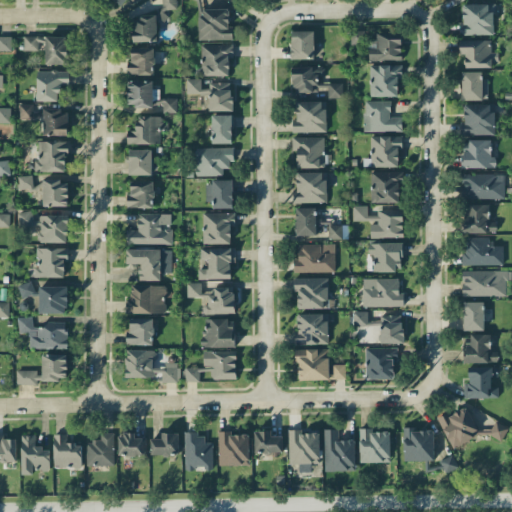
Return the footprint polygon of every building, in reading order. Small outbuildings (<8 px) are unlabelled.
[(133,42),(157,40),(156,23),(167,23),(166,9),(176,9),(175,0),(160,0),(161,15),(132,16),(133,42)] [(232,39),(232,27),(229,25),(228,8),(201,8),(201,0),(197,0),(197,10),(202,12),(198,21),(199,40),(232,39)] [(494,34),(494,4),(463,4),(463,22),(459,22),(459,34),(494,34)] [(291,59),(315,58),(314,30),(291,31),(291,59)] [(401,60),(402,33),(376,32),(376,41),(369,41),(369,60),(401,60)] [(0,50),(12,50),(12,36),(0,36),(0,50)] [(23,50),(38,51),(39,42),(42,42),(43,36),(24,36),(23,50)] [(67,64),(68,36),(46,36),(45,63),(67,64)] [(466,67),(495,67),(495,54),(491,54),(491,39),(460,40),(460,53),(465,53),(466,67)] [(229,75),(229,57),(232,57),(233,44),(201,44),(201,75),(229,75)] [(129,74),(154,74),(154,48),(129,48),(129,74)] [(370,96),(399,96),(400,64),(370,64),(370,96)] [(325,77),(324,66),(292,66),(293,93),(318,92),(317,77),(325,77)] [(59,101),(60,84),(69,84),(69,71),(37,70),(36,100),(59,101)] [(488,99),(487,78),(478,78),(478,71),(461,71),(462,100),(488,99)] [(209,111),(232,111),(232,82),(209,82),(209,89),(201,89),(201,78),(186,79),(187,94),(209,94),(209,111)] [(127,106),(152,106),(153,80),(127,80),(127,106)] [(329,97),(342,97),(342,82),(328,83),(329,97)] [(163,112),(176,112),(177,98),(163,98),(163,112)] [(326,131),(326,100),(296,101),(296,119),(292,119),(293,132),(326,131)] [(402,131),(402,116),(390,116),(390,100),(364,100),(364,131),(402,131)] [(19,116),(33,116),(33,103),(19,104),(19,116)] [(495,134),(494,103),(464,104),(464,122),(460,122),(460,135),(495,134)] [(0,107),(0,121),(11,121),(11,107),(0,107)] [(68,109),(43,109),(44,135),(68,134),(68,109)] [(232,114),(211,115),(212,143),(232,143),(232,114)] [(127,143),(160,143),(160,126),(163,126),(163,116),(137,115),(137,130),(127,130),(127,143)] [(324,136),(292,137),(292,149),(296,149),(297,168),(324,167),(324,136)] [(402,136),(370,136),(371,167),(398,167),(398,148),(402,148),(402,136)] [(462,168),(496,167),(496,157),(491,157),(490,139),(462,140),(462,168)] [(67,141),(37,140),(37,170),(66,171),(67,141)] [(223,175),(223,168),(233,168),(232,147),(196,148),(196,175),(223,175)] [(152,149),(128,149),(128,174),(152,174),(152,149)] [(0,174),(10,175),(10,160),(0,159),(0,174)] [(371,202),(400,202),(400,171),(371,171),(371,202)] [(295,202),(326,202),(326,172),(295,172),(295,202)] [(461,198),(504,199),(504,174),(461,173),(461,198)] [(68,205),(67,179),(42,180),(43,184),(33,184),(33,175),(18,175),(18,189),(40,189),(40,205),(68,205)] [(206,201),(212,201),(213,208),(233,207),(232,180),(205,181),(206,201)] [(128,207),(153,208),(154,181),(129,181),(128,207)] [(465,232),(496,232),(497,221),(489,221),(489,204),(465,204),(465,232)] [(402,209),(377,210),(377,215),(367,215),(367,205),(353,205),(353,222),(370,221),(371,238),(403,237),(402,209)] [(65,241),(65,234),(69,234),(68,215),(33,216),(32,211),(18,211),(19,226),(37,225),(37,242),(65,241)] [(230,243),(230,225),(235,225),(235,212),(202,212),(203,243),(230,243)] [(172,244),(172,226),(170,226),(170,213),(138,213),(138,229),(126,230),(127,244),(172,244)] [(502,265),(503,246),(489,246),(489,237),(463,236),(463,264),(502,265)] [(401,242),(368,243),(369,255),(373,254),(373,271),(402,270),(401,242)] [(294,272),(335,271),(334,243),(298,244),(298,258),(293,258),(294,272)] [(34,276),(65,277),(66,248),(37,247),(37,266),(34,266),(34,276)] [(231,278),(231,262),(235,262),(235,247),(200,248),(201,259),(208,259),(208,268),(198,268),(198,278),(231,278)] [(139,280),(160,280),(160,272),(171,272),(171,249),(126,249),(126,263),(139,263),(139,280)] [(462,296),(506,296),(505,280),(511,280),(511,270),(462,271),(462,296)] [(297,308),(328,308),(328,278),(294,277),(294,291),(298,291),(297,308)] [(362,278),(363,306),(401,306),(401,278),(362,278)] [(21,297),(35,294),(32,281),(18,285),(21,297)] [(186,297),(200,297),(201,282),(187,282),(186,297)] [(67,286),(39,286),(38,313),(67,313),(67,286)] [(126,313),(164,313),(165,288),(131,287),(131,298),(126,298),(126,313)] [(208,295),(208,304),(203,304),(203,314),(234,313),(234,287),(214,287),(214,294),(208,295)] [(0,316),(9,316),(8,300),(0,299),(0,316)] [(483,330),(483,302),(464,302),(464,330),(483,330)] [(353,324),(367,324),(367,311),(353,311),(353,324)] [(327,313),(297,313),(298,331),(294,331),(295,344),(328,343),(327,313)] [(402,342),(402,314),(380,315),(380,343),(402,342)] [(29,348),(67,348),(67,321),(43,322),(43,326),(32,327),(32,316),(18,317),(18,332),(29,332),(29,348)] [(128,344),(153,344),(153,318),(128,318),(128,344)] [(234,346),(234,319),(205,319),(205,336),(201,336),(201,347),(234,346)] [(464,335),(465,362),(498,361),(497,351),(490,351),(490,334),(464,335)] [(366,379),(395,378),(394,347),(365,348),(366,379)] [(345,364),(330,364),(329,348),(295,349),(295,362),(298,362),(299,380),(345,379),(345,364)] [(161,381),(179,381),(179,362),(164,362),(164,367),(154,367),(154,349),(126,349),(126,376),(161,376),(161,381)] [(236,378),(235,350),(203,351),(203,365),(211,365),(211,379),(236,378)] [(67,354),(42,354),(42,380),(67,379),(67,354)] [(496,366),(466,367),(467,398),(499,397),(498,386),(491,387),(491,376),(496,376),(496,366)] [(199,381),(199,367),(185,367),(185,381),(199,381)] [(16,370),(16,383),(39,383),(39,370),(16,370)] [(437,417),(452,448),(491,429),(496,438),(507,433),(501,421),(478,432),(466,407),(448,416),(446,413),(437,417)] [(338,428),(324,429),(325,471),(355,471),(354,439),(338,440),(338,428)] [(404,460),(425,460),(425,470),(455,470),(455,460),(433,460),(433,428),(403,428),(404,460)] [(320,463),(319,432),(299,433),(298,429),(288,429),(289,463),(299,463),(299,472),(312,471),(312,463),(320,463)] [(390,461),(389,429),(359,430),(360,462),(390,461)] [(255,449),(263,449),(263,453),(283,453),(282,436),(271,436),(271,430),(254,431),(255,449)] [(114,432),(101,432),(101,440),(86,440),(86,465),(114,465),(114,432)] [(151,438),(151,455),(179,454),(178,432),(161,433),(161,438),(151,438)] [(219,465),(249,465),(249,432),(218,432),(219,465)] [(66,433),(53,434),(54,467),(81,467),(81,443),(67,443),(66,433)] [(146,437),(135,437),(135,433),(118,433),(118,455),(146,455),(146,437)] [(212,468),(212,442),(205,442),(204,433),(184,433),(185,469),(212,468)] [(35,434),(21,434),(21,474),(33,474),(33,470),(50,470),(50,447),(36,447),(35,434)] [(16,437),(0,436),(0,461),(16,462),(16,437)]
